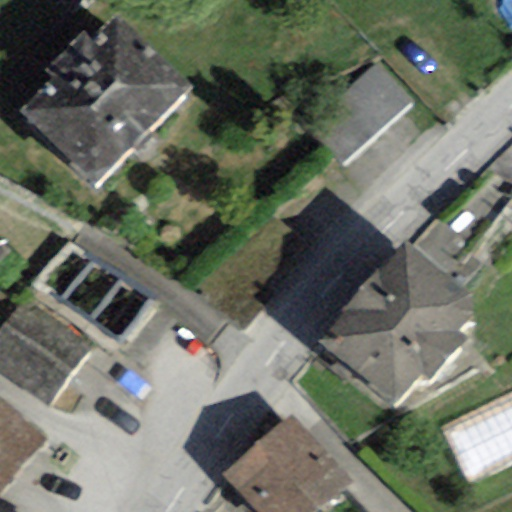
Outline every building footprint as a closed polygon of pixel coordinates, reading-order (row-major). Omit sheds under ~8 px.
[(192,89),(117,13),(89,40),(82,33),(44,71),(54,81),(23,112),(95,185),(192,89)] [(412,102),(377,62),(305,125),(340,165),(412,102)] [(511,148),(486,172),(511,183),(511,193),(507,198),(511,200),(511,148)] [(302,250),(270,221),(203,293),(243,330),(269,303),(260,295),(302,250)] [(68,239),(34,285),(122,348),(156,302),(68,239)] [(477,304),(404,243),(319,343),(395,407),(420,377),(428,385),(468,338),(456,328),(477,304)] [(0,265),(11,255),(0,245),(0,265)] [(91,353),(22,300),(0,328),(0,372),(48,409),(91,353)] [(0,398),(0,495),(48,440),(0,398)] [(291,414),(222,476),(255,511),(317,511),(352,481),(291,414)]
